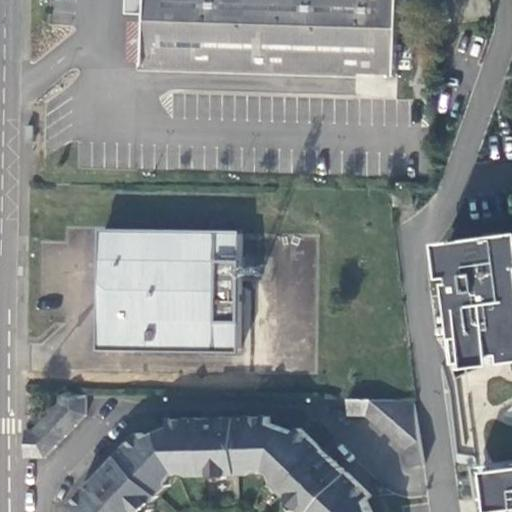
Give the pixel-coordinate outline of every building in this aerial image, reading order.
[(403,73),(405,0),(152,0),(153,12),(151,65),(403,73)] [(241,350),(240,228),(104,228),(104,350),(241,350)] [(511,233),(443,245),(466,387),(511,379),(511,233)] [(60,405),(33,432),(28,432),(28,459),(45,458),(86,415),(86,395),(60,394),(60,405)] [(371,415),(410,449),(412,464),(427,463),(423,438),(418,404),(418,400),(355,399),(355,414),(371,415)] [(373,511),(369,501),(372,496),(349,474),(341,467),(302,430),(298,435),(272,425),(271,418),(220,420),(175,422),(174,428),(150,441),(144,436),(129,451),(114,466),(76,506),(80,511),(248,511),(255,511),(373,511)] [(491,511),(511,511),(511,465),(485,470),(491,511)]
